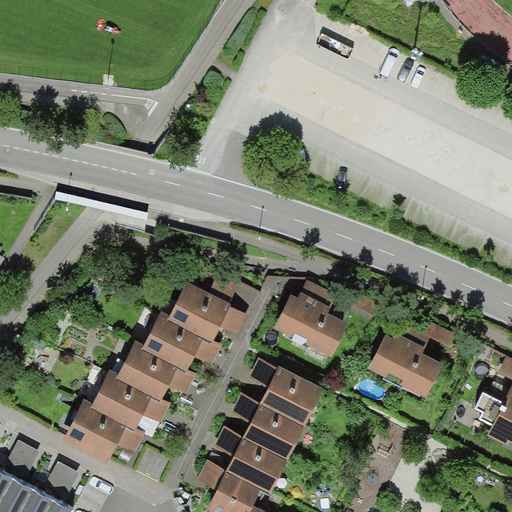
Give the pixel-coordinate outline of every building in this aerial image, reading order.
[(186,283),(168,319),(212,343),(222,327),(239,332),(249,313),(241,310),(231,306),(229,303),(194,286),(186,283)] [(291,295),(274,328),(332,357),(348,323),(291,295)] [(163,311),(142,350),(186,374),(197,355),(213,362),(225,344),(217,341),(216,344),(167,320),(170,314),(163,311)] [(386,338),(370,371),(425,397),(441,365),(386,338)] [(137,339),(116,378),(160,402),(171,386),(187,391),(198,373),(190,369),(189,372),(141,349),(144,342),(137,339)] [(278,369),(259,355),(249,376),(270,388),(261,401),(306,425),(323,391),(278,369)] [(111,369),(90,409),(134,432),(146,414),(161,420),(173,403),(164,399),(163,402),(115,378),(118,372),(111,369)] [(260,404),(241,390),(231,412),(252,423),(243,437),(288,461),(305,427),(260,404)] [(511,394),(508,392),(487,435),(511,445),(511,394)] [(85,399),(64,438),(107,462),(119,443),(134,450),(146,432),(138,429),(137,432),(88,408),(91,402),(85,399)] [(244,439),(224,425),(215,446),(235,458),(226,472),(262,490),(272,495),(289,462),(244,439)] [(225,473),(206,459),(196,480),(217,492),(206,508),(212,511),(252,511),(262,490),(225,473)] [(0,499),(11,479),(0,473),(0,499)] [(0,511),(17,511),(31,490),(13,480),(0,503),(0,511)] [(44,511),(51,500),(34,490),(21,511),(44,511)] [(71,511),(72,511),(54,501),(48,511),(71,511)]
